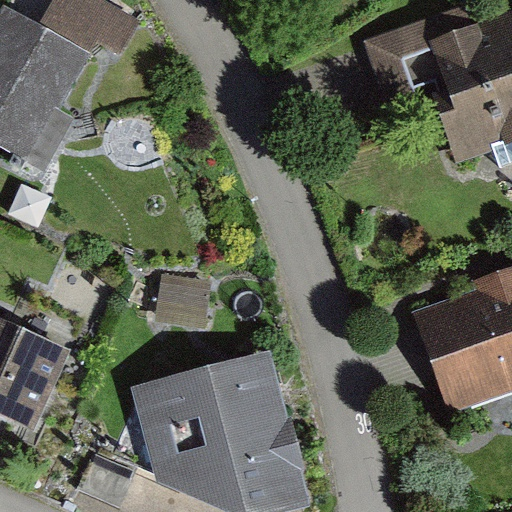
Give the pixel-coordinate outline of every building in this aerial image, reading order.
[(56,0),(40,30),(5,11),(0,19),(0,151),(45,176),(73,124),(59,117),(99,46),(126,60),(145,25),(98,0),(56,0)] [(467,8),(363,45),(385,108),(440,88),(444,101),(435,104),(457,168),(493,155),(500,174),(511,169),(511,18),(475,31),(467,8)] [(480,300),(416,322),(450,420),(511,398),(511,276),(476,289),(480,300)] [(71,358),(0,325),(0,426),(33,441),(71,358)] [(312,511),(274,358),(133,394),(137,409),(113,463),(155,480),(159,497),(194,511),(312,511)]
